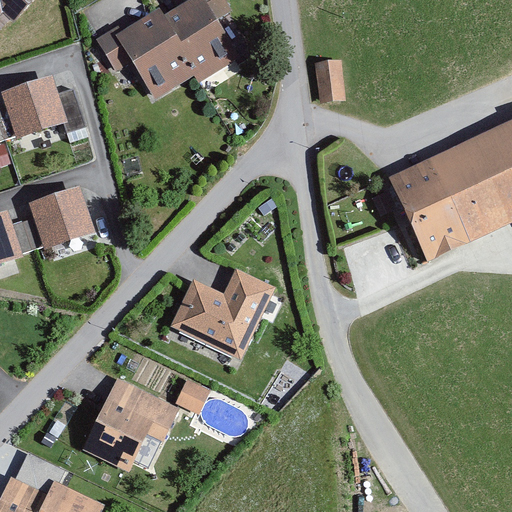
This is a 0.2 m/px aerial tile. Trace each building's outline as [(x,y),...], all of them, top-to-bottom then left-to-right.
[(129,53),(150,85),(224,37),(204,6),(213,0),(174,0),(158,11),(154,6),(113,33),(105,21),(92,29),(114,62),(129,53)] [(317,58),(320,100),(347,98),(343,56),(317,58)] [(40,72),(0,85),(13,127),(53,114),(40,72)] [(511,113),(387,174),(424,250),(511,208),(511,113)] [(72,183),(27,197),(42,243),(86,230),(72,183)] [(0,245),(8,243),(0,216),(0,245)] [(176,319),(236,349),(268,286),(233,268),(221,292),(195,280),(176,319)] [(181,373),(172,394),(193,403),(202,382),(181,373)] [(85,440),(127,461),(147,420),(159,426),(171,403),(116,376),(85,440)] [(0,493),(0,511),(95,511),(101,501),(55,477),(46,494),(10,475),(0,493)]
